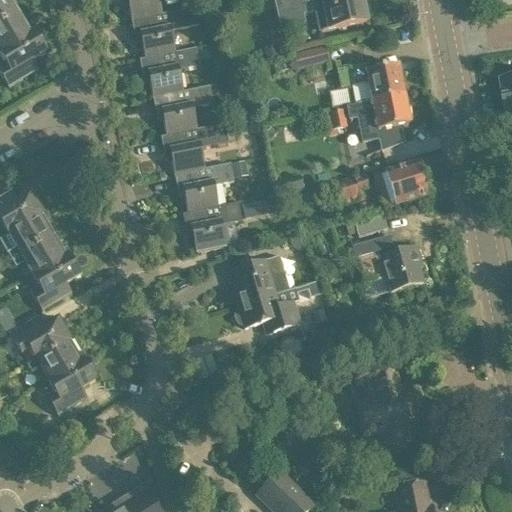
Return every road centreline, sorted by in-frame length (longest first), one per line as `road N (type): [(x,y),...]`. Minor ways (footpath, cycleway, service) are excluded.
road 1 (tertiary): [(511,375),(446,42)]
road 2 (residential): [(16,504),(169,395),(136,271)]
road 3 (residential): [(136,271),(87,87)]
